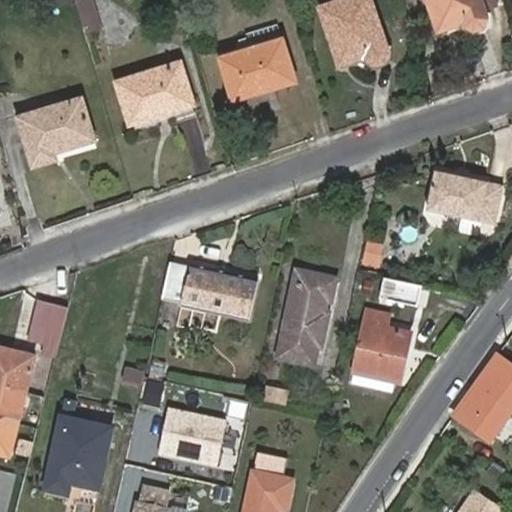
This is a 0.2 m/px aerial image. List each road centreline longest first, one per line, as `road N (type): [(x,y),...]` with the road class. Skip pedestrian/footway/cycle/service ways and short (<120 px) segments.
road 1 (residential): [(0,273),(511,101)]
road 2 (residential): [(374,511),(511,316)]
